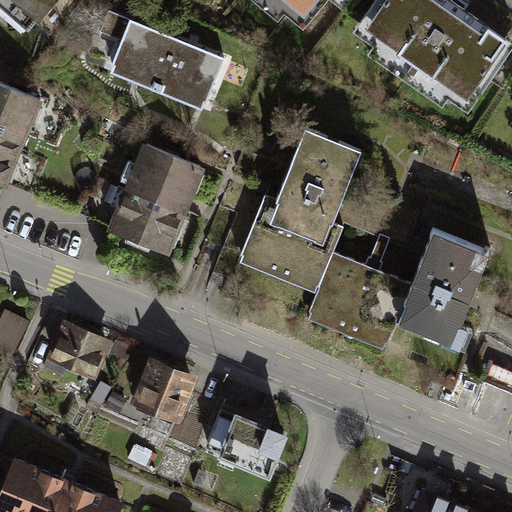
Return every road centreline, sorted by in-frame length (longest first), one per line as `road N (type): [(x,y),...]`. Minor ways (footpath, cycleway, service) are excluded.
road 1 (tertiary): [(352,397),(0,262)]
road 2 (tertiary): [(511,463),(352,397)]
road 3 (residential): [(352,397),(303,511)]
